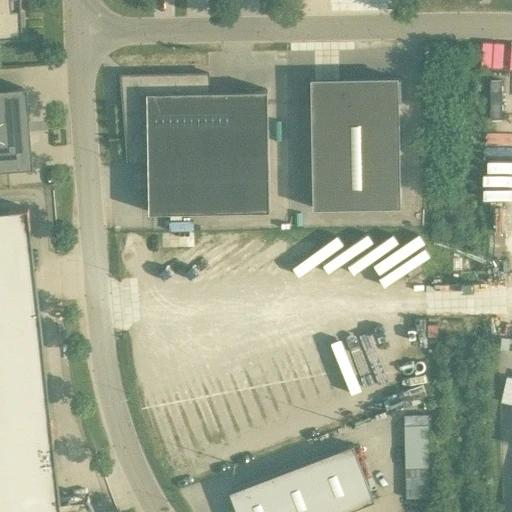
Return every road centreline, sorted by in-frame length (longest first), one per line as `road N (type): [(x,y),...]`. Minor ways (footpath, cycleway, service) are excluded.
road 1 (unclassified): [(81,31),(109,400),(154,511)]
road 2 (unclassified): [(511,27),(336,21),(81,31)]
